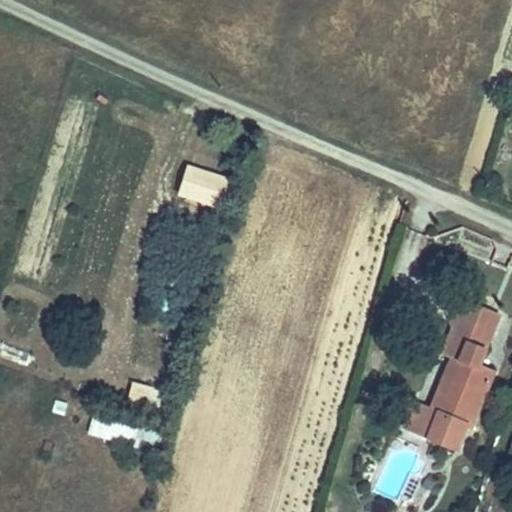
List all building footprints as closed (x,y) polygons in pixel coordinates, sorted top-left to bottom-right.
[(186,166),(179,188),(222,201),(229,179),(186,166)] [(479,366),(485,350),(477,347),(492,311),(466,300),(446,311),(452,330),(443,355),(452,358),(432,408),(438,412),(429,437),(456,450),(465,427),(469,429),(492,371),(479,366)] [(477,347),(485,350),(500,314),(492,311),(477,347)] [(402,426),(429,437),(438,412),(432,408),(408,402),(402,426)] [(165,426),(95,406),(88,432),(120,441),(115,459),(133,464),(140,439),(160,445),(165,426)]
